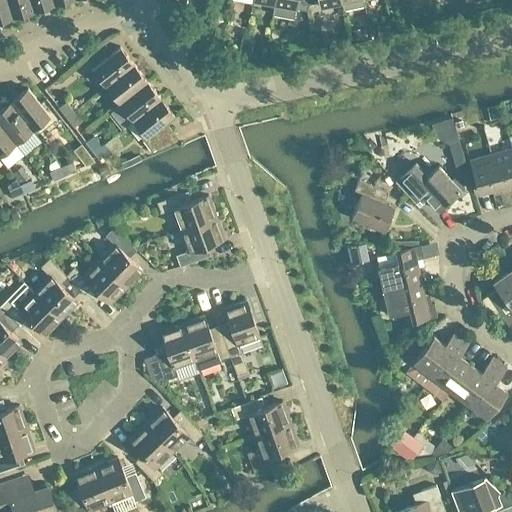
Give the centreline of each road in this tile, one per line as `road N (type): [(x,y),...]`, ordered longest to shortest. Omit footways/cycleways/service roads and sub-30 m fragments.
road 1 (residential): [(214,98),(511,32)]
road 2 (residential): [(131,392),(66,436),(50,431),(34,396),(50,353),(122,330)]
road 3 (residential): [(349,487),(267,267)]
road 4 (residential): [(511,353),(456,303),(452,278),(473,230),(511,218)]
road 5 (residential): [(267,267),(214,98)]
road 6 (residential): [(122,330),(172,278),(234,279),(267,267)]
road 7 (residential): [(0,51),(145,2)]
